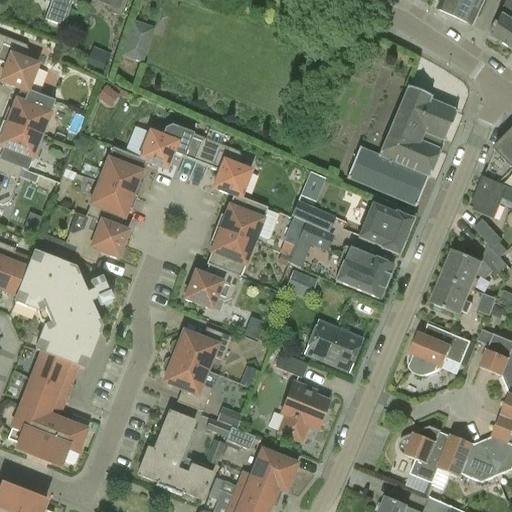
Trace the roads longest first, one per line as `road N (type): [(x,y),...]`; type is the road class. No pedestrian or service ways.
road 1 (residential): [(500,87),(319,511)]
road 2 (residential): [(0,466),(84,500),(142,353),(144,287),(162,244)]
road 3 (residential): [(500,87),(401,20),(347,0)]
road 4 (residential): [(162,244),(188,253),(203,210),(158,195),(143,238)]
